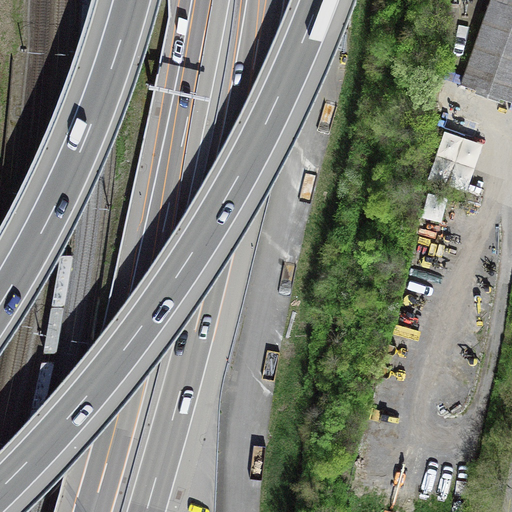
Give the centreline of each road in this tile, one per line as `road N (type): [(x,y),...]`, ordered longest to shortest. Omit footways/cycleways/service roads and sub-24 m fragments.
road 1 (motorway): [(0,488),(74,410),(181,269),(273,106),(318,0)]
road 2 (motorway): [(146,511),(240,145),(265,0)]
road 3 (motorway): [(210,0),(149,293),(92,511)]
road 4 (motorway): [(131,0),(85,137),(0,303)]
